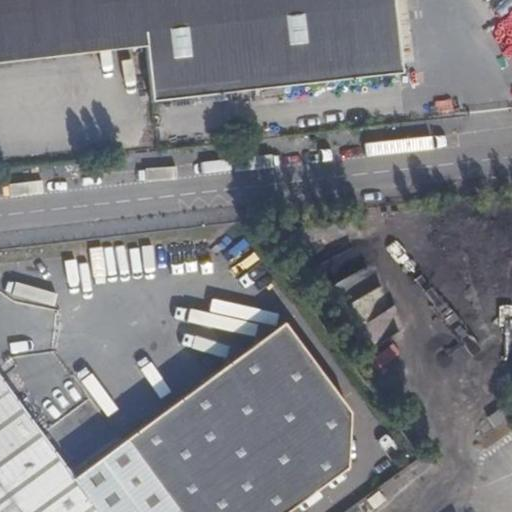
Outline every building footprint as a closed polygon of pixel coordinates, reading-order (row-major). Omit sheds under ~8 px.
[(0,0),(0,50),(142,34),(144,48),(150,103),(401,75),(393,0),(0,0)] [(0,50),(0,64),(144,48),(142,34),(0,50)] [(349,250),(322,264),(328,275),(355,261),(349,250)] [(365,353),(406,323),(362,263),(321,293),(365,353)] [(0,511),(287,511),(347,468),(349,413),(283,323),(71,478),(0,380),(0,511)] [(402,341),(379,361),(387,369),(410,351),(402,341)] [(511,360),(465,397),(472,407),(511,376),(511,360)] [(511,406),(488,425),(496,434),(511,421),(511,406)]
